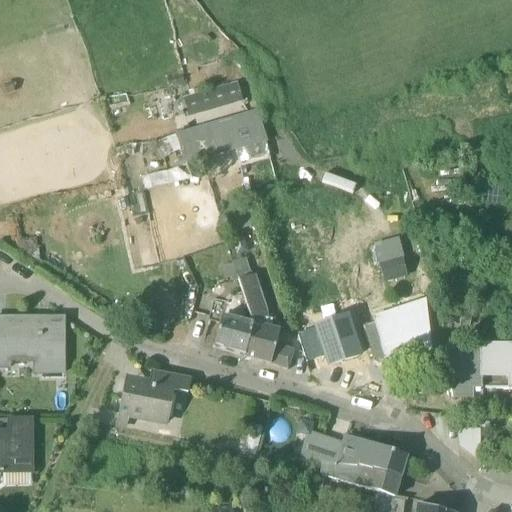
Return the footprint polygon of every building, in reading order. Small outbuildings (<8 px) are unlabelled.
[(184,101),(189,119),(241,103),(236,85),(184,101)] [(259,113),(177,136),(184,163),(236,149),(263,141),(266,140),(259,113)] [(263,141),(236,149),(242,169),(269,162),(263,141)] [(380,267),(401,261),(403,260),(398,240),(374,246),(380,267)] [(245,260),(233,263),(237,276),(249,272),(245,260)] [(380,267),(385,284),(406,278),(401,261),(380,267)] [(223,279),(237,274),(233,262),(219,267),(223,279)] [(265,312),(253,277),(239,281),(253,324),(267,328),(266,320),(265,312)] [(226,303),(214,300),(209,321),(221,324),(223,317),(226,303)] [(388,359),(390,365),(424,354),(415,327),(427,324),(420,305),(375,320),(376,325),(388,359)] [(252,325),(223,317),(221,324),(215,347),(242,356),(243,358),(244,359),(253,324),(252,324),(252,325)] [(7,319),(0,319),(0,368),(8,368),(8,358),(7,358),(7,319)] [(63,319),(7,319),(7,358),(8,358),(31,358),(31,356),(41,356),(41,374),(64,374),(63,319)] [(326,357),(329,366),(359,356),(347,319),(316,329),(317,331),(326,357)] [(267,328),(253,324),(244,359),(270,365),(275,346),(279,332),(271,329),(267,328)] [(374,363),(388,359),(376,325),(363,329),(374,363)] [(317,331),(298,337),(307,363),(326,357),(317,331)] [(293,352),(275,346),(270,365),(287,371),(293,352)] [(480,353),(480,390),(511,389),(511,347),(480,348),(480,353)] [(447,351),(451,400),(480,400),(480,390),(480,353),(447,351)] [(191,379),(152,372),(149,386),(173,390),(172,391),(188,394),(191,379)] [(173,390),(149,386),(141,391),(127,388),(125,401),(122,400),(119,415),(166,424),(172,391),(173,390)] [(32,420),(8,420),(8,432),(32,432),(32,420)] [(8,432),(0,432),(0,474),(32,474),(32,432),(8,432)] [(363,444),(345,438),(343,445),(343,446),(337,466),(355,468),(356,468),(363,444)] [(343,446),(328,440),(326,448),(324,448),(323,454),(321,465),(337,466),(343,446)] [(407,458),(363,444),(356,468),(357,466),(372,471),(372,469),(401,479),(407,458)] [(80,449),(73,468),(87,474),(94,455),(80,449)] [(323,454),(303,450),(300,462),(313,464),(321,465),(323,454)] [(321,465),(313,464),(313,467),(317,469),(321,470),(320,474),(321,476),(323,477),(323,478),(333,480),(350,485),(355,468),(321,465)] [(372,471),(357,466),(356,468),(355,468),(350,485),(374,493),(394,499),(395,498),(401,479),(372,469),(372,471)] [(369,511),(373,500),(322,488),(317,507),(352,509),(363,511),(369,511)] [(394,499),(374,493),(373,500),(369,511),(401,511),(404,499),(395,498),(394,499)]
